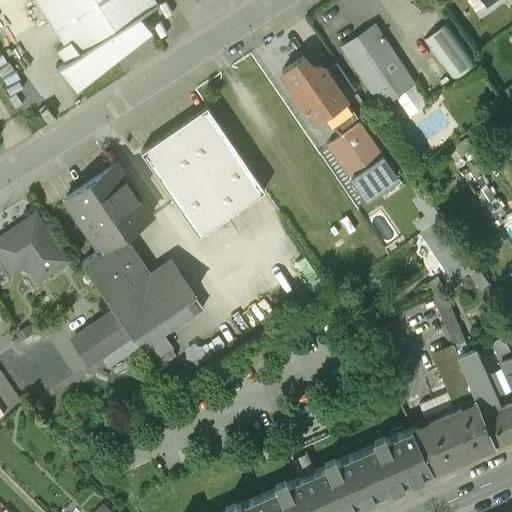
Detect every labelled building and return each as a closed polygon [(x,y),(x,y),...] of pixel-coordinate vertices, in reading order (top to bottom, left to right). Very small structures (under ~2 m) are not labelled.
[(37,0),(65,43),(70,39),(81,53),(138,16),(159,3),(156,0),(37,0)] [(138,16),(81,53),(70,39),(65,43),(57,48),(69,59),(59,66),(77,89),(152,31),(138,16)] [(448,21),(422,40),(452,80),(478,62),(448,21)] [(341,47),(381,105),(415,82),(375,24),(341,47)] [(323,67),(309,64),(303,56),(282,71),(293,87),(292,92),(300,104),(305,105),(316,121),(346,101),(343,97),(325,70),(323,67)] [(355,89),(337,62),(325,70),(343,97),(355,89)] [(265,189),(207,106),(141,151),(199,235),(265,189)] [(394,171),(359,120),(327,143),(362,194),(394,171)] [(116,163),(65,198),(81,222),(100,249),(124,233),(152,214),(116,163)] [(26,262),(38,279),(66,259),(35,215),(0,239),(0,254),(12,272),(26,262)] [(488,281),(443,215),(420,231),(443,265),(448,262),(459,277),(469,270),(480,287),(488,281)] [(100,249),(82,262),(115,310),(116,311),(131,333),(133,336),(135,335),(186,300),(195,294),(175,266),(147,285),(120,245),(128,239),(124,233),(100,249)] [(186,300),(135,335),(144,348),(195,313),(186,300)] [(115,310),(73,338),(89,362),(131,333),(116,311),(115,310)] [(411,381),(379,319),(361,329),(392,390),(411,381)] [(500,408),(476,356),(462,361),(478,401),(488,426),(494,423),(490,412),(500,408)] [(478,401),(448,413),(446,408),(424,416),(426,422),(412,427),(434,471),(495,444),(488,426),(478,401)] [(511,436),(511,412),(509,405),(500,408),(490,412),(494,423),(502,441),(511,436)] [(412,427),(386,439),(384,434),(374,439),(376,443),(337,461),(334,456),(324,461),(327,466),(313,472),(331,511),(341,511),(434,471),(412,427)] [(331,511),(313,472),(302,477),(312,500),(306,503),(309,511),(331,511)] [(227,510),(223,511),(309,511),(306,503),(312,500),(302,477),(287,483),(285,478),(275,483),(277,488),(237,506),(235,501),(225,505),(227,510)]
